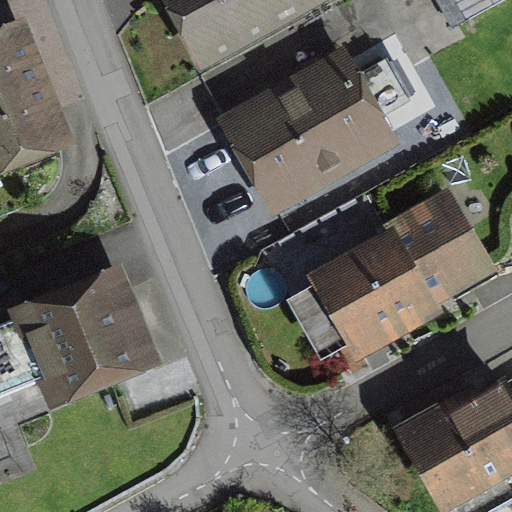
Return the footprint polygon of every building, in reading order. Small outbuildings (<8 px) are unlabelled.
[(168,0),(196,51),(289,0),(168,0)] [(445,0),(457,23),(504,0),(445,0)] [(14,34),(0,39),(0,161),(57,137),(14,34)] [(393,38),(234,126),(274,199),(434,111),(393,38)] [(447,200),(312,281),(352,348),(487,267),(447,200)] [(117,279),(0,328),(0,394),(37,378),(48,404),(152,360),(117,279)] [(511,409),(497,382),(402,432),(443,511),(472,511),(511,491),(511,409)]
